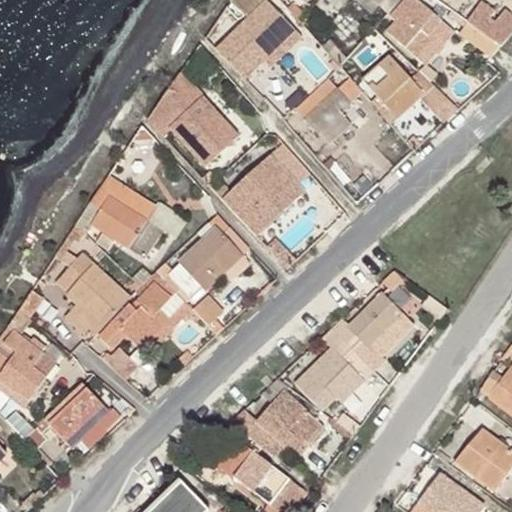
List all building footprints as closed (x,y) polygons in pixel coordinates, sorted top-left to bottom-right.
[(249,83),(300,34),(267,0),(247,0),(208,40),(249,83)] [(353,0),(371,16),(381,6),(374,0),(353,0)] [(374,0),(381,6),(390,15),(403,0),(374,0)] [(445,27),(442,24),(413,0),(409,0),(391,21),(397,25),(389,34),(418,59),(445,27)] [(473,26),(502,47),(511,36),(511,12),(507,8),(499,15),(485,6),(473,26)] [(473,26),(463,40),(493,60),(502,47),(473,26)] [(389,59),(362,84),(396,121),(420,98),(424,95),(412,81),(389,59)] [(446,127),(462,113),(424,70),(412,81),(424,95),(420,98),(446,127)] [(204,100),(182,75),(172,89),(192,111),(204,100)] [(327,81),(296,110),(306,121),(337,92),(327,81)] [(151,121),(167,138),(172,134),(203,168),(238,137),(204,100),(192,111),(172,89),(151,121)] [(337,92),(306,121),(330,147),(353,127),(342,116),(352,107),(337,92)] [(219,194),(260,237),(299,199),(313,187),(272,143),(219,194)] [(220,183),(212,174),(204,180),(213,190),(220,183)] [(156,210),(110,179),(90,208),(99,214),(93,226),(145,259),(162,234),(154,229),(156,226),(157,223),(156,220),(154,218),(151,216),(156,210)] [(243,259),(249,252),(217,217),(207,226),(216,235),(205,244),(168,278),(190,301),(202,290),(205,292),(218,279),(219,280),(221,279),(227,287),(249,266),(243,259)] [(207,226),(198,235),(205,244),(216,235),(207,226)] [(90,333),(96,339),(130,301),(82,256),(60,279),(72,291),(67,295),(78,306),(66,319),(85,338),(90,333)] [(405,281),(396,274),(383,286),(390,294),(405,281)] [(136,295),(142,302),(162,283),(155,276),(142,289),(136,295)] [(162,316),(178,300),(162,283),(142,302),(133,311),(136,314),(127,323),(123,318),(108,333),(119,345),(125,338),(139,352),(169,324),(162,316)] [(44,302),(33,292),(20,312),(28,319),(44,302)] [(198,306),(211,324),(226,313),(213,295),(198,306)] [(348,330),(342,323),(332,333),(365,366),(376,355),(382,362),(415,330),(383,298),(348,330)] [(422,309),(439,323),(448,313),(430,299),(422,309)] [(342,406),(374,375),(365,366),(332,333),(322,342),(331,350),(319,362),(312,354),(301,365),(308,373),(295,387),(322,414),(336,401),(342,406)] [(30,404),(59,366),(13,334),(4,347),(15,355),(0,377),(0,385),(14,397),(16,394),(30,404)] [(105,364),(127,385),(141,371),(118,351),(105,364)] [(365,366),(374,375),(385,365),(382,362),(376,355),(365,366)] [(490,380),(480,393),(511,417),(511,370),(500,386),(490,380)] [(85,387),(47,422),(72,450),(82,441),(100,424),(107,432),(121,418),(114,411),(110,414),(85,387)] [(257,423),(245,414),(232,426),(276,459),(283,449),(292,438),(304,449),(322,428),(282,395),(257,423)] [(89,449),(107,432),(100,424),(82,441),(89,449)] [(494,494),(511,469),(511,457),(478,432),(453,463),(494,494)] [(292,438),(283,449),(295,460),(304,449),(292,438)] [(197,459),(187,469),(220,495),(245,487),(270,507),(266,511),(293,511),(306,495),(236,441),(217,466),(207,458),(202,465),(197,459)] [(0,447),(0,466),(9,458),(0,447)] [(437,477),(416,505),(425,511),(480,511),(482,510),(437,477)] [(206,511),(181,484),(151,511),(206,511)]
